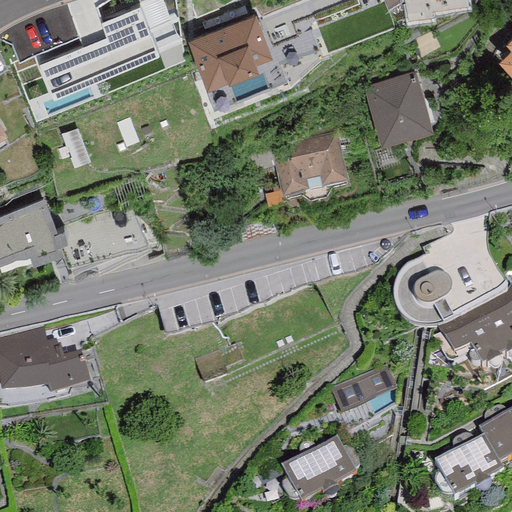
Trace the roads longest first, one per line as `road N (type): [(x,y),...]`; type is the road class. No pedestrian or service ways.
road 1 (secondary): [(511,192),(0,317)]
road 2 (trunk): [(148,0),(50,511)]
